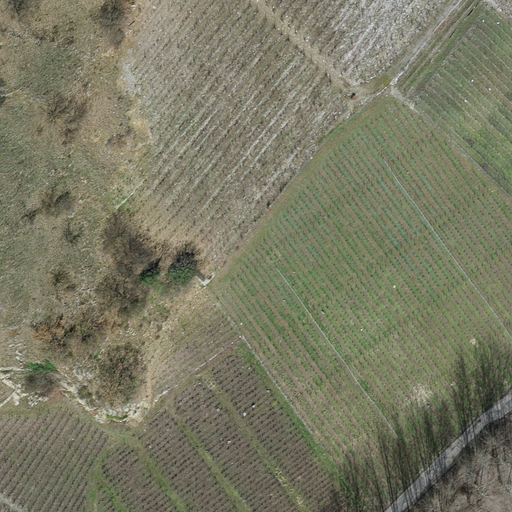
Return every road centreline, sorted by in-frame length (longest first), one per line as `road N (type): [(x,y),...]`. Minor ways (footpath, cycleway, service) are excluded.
road 1 (unclassified): [(511,397),(394,511)]
road 2 (track): [(452,0),(368,99)]
